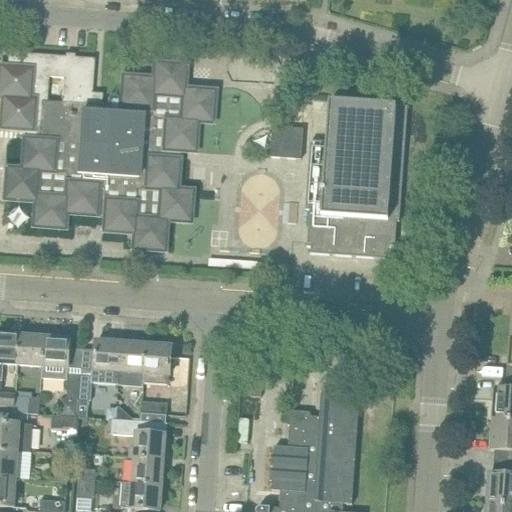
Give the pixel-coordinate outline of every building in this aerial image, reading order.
[(64,57),(8,53),(7,67),(0,66),(0,98),(1,99),(0,117),(0,129),(24,131),(24,137),(21,169),(6,168),(4,200),(8,200),(34,202),(32,227),(64,230),(65,214),(96,216),(96,208),(104,209),(104,217),(103,232),(133,234),(132,250),(164,252),(166,222),(175,222),(190,223),(192,199),(192,191),(187,191),(177,190),(179,160),(171,159),(172,151),(195,153),(197,122),(212,123),(214,91),(184,89),(186,66),(154,63),(153,79),(122,76),(120,107),(100,105),(91,105),(92,94),(94,59),(74,58),(70,57),(64,57)] [(396,222),(399,222),(407,108),(330,103),(327,144),(311,142),(306,210),(310,210),(308,247),(312,247),(311,254),(393,260),(396,222)] [(303,130),(272,128),(270,158),(301,160),(303,130)] [(0,390),(2,390),(4,366),(17,367),(19,337),(0,335),(0,390)] [(17,367),(42,369),(43,369),(45,338),(19,337),(17,367)] [(60,417),(78,419),(81,376),(67,375),(70,340),(45,338),(43,369),(42,369),(41,379),(67,381),(66,401),(61,400),(60,417)] [(78,419),(87,420),(88,402),(92,403),(93,386),(120,388),(123,344),(96,342),(93,377),(81,376),(78,419)] [(143,384),(145,384),(147,346),(123,344),(120,388),(143,389),(143,384)] [(147,346),(145,384),(169,386),(171,347),(147,346)] [(262,382),(252,381),(251,397),(261,398),(262,382)] [(492,420),(511,421),(511,391),(495,390),(492,420)] [(0,407),(14,408),(15,396),(0,395),(0,407)] [(342,511),(343,505),(352,505),(360,397),(324,395),(323,395),(322,395),(322,396),(321,396),(319,418),(311,418),(311,416),(311,415),(310,414),(309,414),(309,413),(293,412),(292,412),(292,413),(291,414),(291,415),(288,448),(275,447),(271,491),(280,492),(279,509),(259,508),(258,509),(256,510),(255,511),(342,511)] [(29,399),(28,416),(39,416),(40,400),(29,399)] [(142,403),(141,416),(166,417),(167,405),(142,403)] [(106,420),(117,421),(118,411),(117,411),(117,410),(107,409),(106,420)] [(166,425),(166,417),(141,416),(141,423),(166,425)] [(78,419),(60,417),(60,418),(52,417),(51,430),(77,432),(77,419),(78,419)] [(141,423),(117,421),(106,420),(106,421),(108,421),(107,436),(135,438),(134,448),(131,448),(130,458),(133,459),(133,460),(163,462),(166,425),(141,423)] [(511,421),(492,420),(490,451),(508,452),(507,464),(511,464),(511,421)] [(0,423),(0,452),(18,454),(36,455),(36,450),(31,450),(33,426),(0,423)] [(75,456),(91,457),(92,446),(76,444),(75,456)] [(0,480),(16,482),(18,454),(0,452),(0,480)] [(162,487),(163,462),(133,460),(132,485),(162,487)] [(489,475),(486,505),(511,506),(511,464),(507,464),(506,476),(489,475)] [(79,481),(95,482),(96,472),(80,471),(79,481)] [(55,473),(54,484),(66,485),(67,474),(55,473)] [(0,507),(14,508),(16,482),(0,480),(0,507)] [(79,511),(81,499),(83,499),(91,500),(94,497),(94,493),(95,482),(79,481),(76,511),(79,511)] [(64,511),(66,485),(54,484),(53,502),(40,502),(40,511),(64,511)] [(160,511),(162,487),(132,485),(121,484),(120,509),(160,511)]
